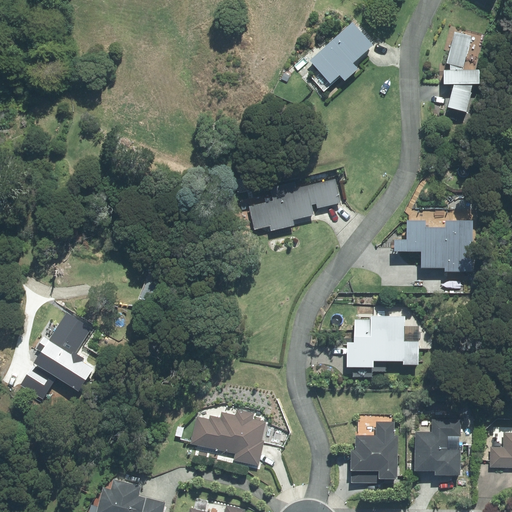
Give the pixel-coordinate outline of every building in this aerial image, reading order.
[(478,50),(490,26),(459,17),(442,75),(475,75),(478,50)] [(358,19),(304,68),(329,96),(384,47),(358,19)] [(273,200),(248,206),(253,229),(270,226),(271,230),(294,224),(293,219),(313,215),(311,205),(315,204),(316,208),(340,202),(335,180),(296,188),(295,183),(270,188),(273,200)] [(467,218),(413,217),(412,255),(424,255),(424,270),(466,270),(467,218)] [(151,272),(135,313),(154,320),(170,279),(151,272)] [(56,334),(36,366),(81,394),(96,370),(93,369),(100,359),(80,346),(91,328),(69,315),(65,321),(63,319),(57,330),(59,331),(57,334),(56,334)] [(390,327),(375,327),(375,317),(375,322),(358,322),(358,338),(351,338),(364,338),(363,344),(351,344),(351,365),(375,364),(374,358),(408,358),(408,362),(420,361),(420,342),(406,342),(406,318),(390,318),(390,327)] [(238,451),(237,458),(257,463),(262,442),(255,441),(256,436),(261,437),(264,424),(251,420),(252,415),(239,412),(237,417),(224,414),(222,420),(212,418),(211,421),(199,418),(193,441),(217,447),(217,448),(226,450),(226,449),(238,451)] [(467,413),(419,412),(418,474),(466,474),(467,413)] [(404,415),(357,413),(354,475),(401,477),(404,415)] [(511,462),(511,435),(506,435),(505,449),(493,449),(492,465),(510,466),(510,463),(511,462)] [(163,511),(166,503),(142,497),(144,487),(120,481),(118,491),(104,487),(98,511),(163,511)]
